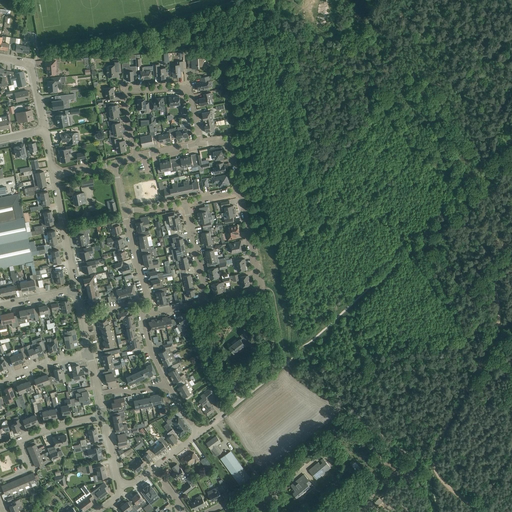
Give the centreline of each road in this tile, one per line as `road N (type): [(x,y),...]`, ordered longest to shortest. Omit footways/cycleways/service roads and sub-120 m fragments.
road 1 (residential): [(136,157),(126,91),(187,86),(199,144)]
road 2 (residential): [(206,302),(262,288),(240,191)]
road 3 (track): [(498,327),(426,464)]
road 4 (track): [(498,327),(417,238)]
